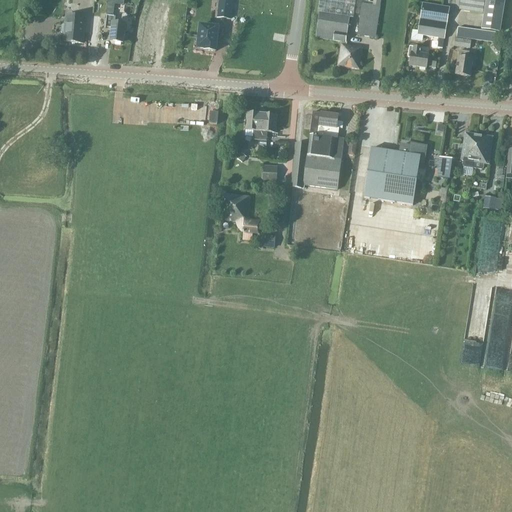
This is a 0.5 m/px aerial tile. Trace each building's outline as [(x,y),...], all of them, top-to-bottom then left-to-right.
[(152,0),(145,0),(144,20),(158,21),(160,1),(152,0)] [(229,19),(231,0),(219,0),(218,18),(229,19)] [(319,0),(317,14),(319,14),(315,39),(341,43),(340,45),(337,67),(359,71),(363,49),(359,49),(359,47),(346,46),(347,43),(346,43),(350,18),(353,19),(355,0),(319,0)] [(374,0),(373,6),(362,4),(357,36),(375,39),(381,0),(374,0)] [(484,0),(460,0),(459,11),(482,15),(484,0)] [(500,33),(505,0),(485,0),(481,30),(500,33)] [(423,4),(418,32),(413,31),(412,40),(423,42),(424,37),(444,40),(450,8),(423,4)] [(160,10),(156,43),(173,45),(175,28),(181,29),(183,8),(177,7),(176,13),(160,10)] [(83,43),(85,18),(66,16),(65,25),(60,25),(60,32),(65,33),(64,42),(83,43)] [(123,43),(125,24),(115,23),(116,17),(107,16),(105,28),(112,29),(110,42),(123,43)] [(143,33),(155,34),(156,21),(143,21),(143,33)] [(217,28),(200,26),(197,49),(205,49),(205,51),(215,52),(217,28)] [(494,43),(496,34),(458,28),(456,38),(494,43)] [(153,54),(156,35),(143,33),(140,52),(153,54)] [(472,41),(456,39),(455,47),(470,49),(472,41)] [(409,67),(426,70),(426,68),(435,69),(436,60),(428,59),(428,57),(419,55),(420,50),(409,48),(408,54),(411,55),(409,67)] [(470,78),(473,60),(468,59),(469,53),(459,51),(458,57),(455,76),(470,78)] [(217,126),(219,113),(210,112),(209,125),(217,126)] [(295,144),(291,188),(304,189),(304,186),(338,191),(344,140),(337,140),(339,130),(337,129),(338,116),(313,113),(309,146),(295,144)] [(245,132),(247,132),(246,137),(253,137),(253,141),(260,141),(262,115),(246,114),(245,132)] [(262,115),(260,141),(267,142),(268,134),(276,134),(277,116),(262,115)] [(475,164),(479,136),(464,134),(460,161),(463,162),(463,166),(464,168),(473,169),(474,169),(475,164)] [(489,166),(493,139),(493,138),(479,136),(475,164),(474,169),(481,170),(483,169),(484,165),(489,166)] [(371,150),(363,199),(413,207),(420,164),(423,165),(426,148),(411,146),(411,148),(401,147),(400,154),(371,150)] [(438,179),(450,181),(453,162),(441,160),(438,179)] [(276,185),(277,168),(263,167),(262,184),(276,185)] [(464,168),(463,176),(471,177),(473,169),(464,168)] [(260,235),(261,221),(252,221),(251,220),(250,220),(249,218),(249,217),(251,197),(222,194),(219,222),(236,223),(236,225),(237,227),(237,229),(239,231),(240,232),(242,234),(241,241),(253,242),(253,235),(260,235)] [(485,203),(484,209),(501,212),(503,201),(489,199),(489,203),(485,203)] [(260,237),(259,247),(275,248),(275,238),(260,237)] [(466,331),(483,334),(490,283),(480,281),(479,291),(471,290),(466,331)] [(488,335),(506,338),(511,300),(511,285),(497,283),(488,335)]
